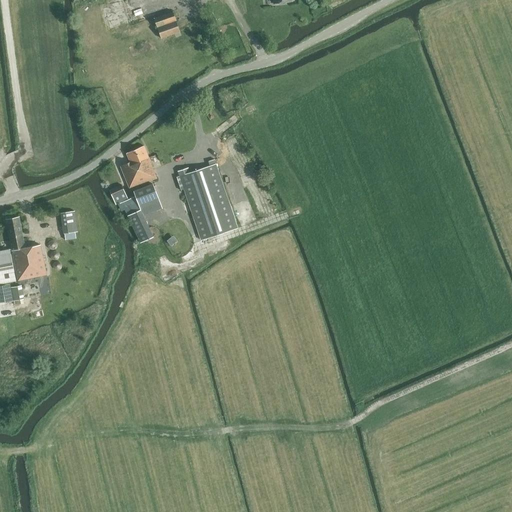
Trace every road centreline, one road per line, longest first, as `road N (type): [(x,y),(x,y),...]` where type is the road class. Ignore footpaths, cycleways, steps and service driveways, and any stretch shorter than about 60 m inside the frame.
road 1 (track): [(0,452),(351,422),(511,344)]
road 2 (unclassified): [(0,202),(91,168),(216,76),(268,63),(397,0)]
road 3 (track): [(0,166),(25,152),(6,0)]
